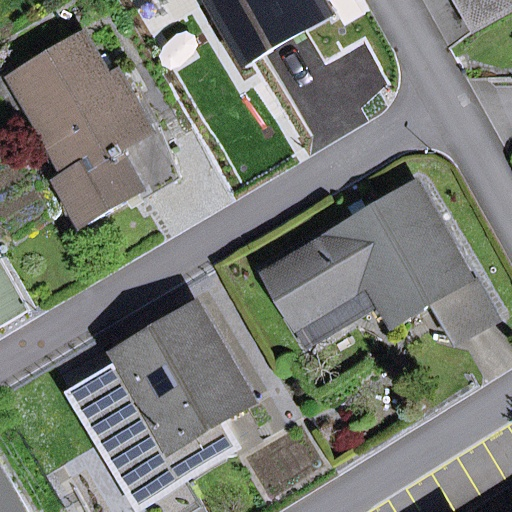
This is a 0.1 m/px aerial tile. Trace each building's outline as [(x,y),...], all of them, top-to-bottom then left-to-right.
[(219,0),(255,61),(333,15),(323,0),(219,0)] [(511,0),(462,0),(479,29),(511,10),(511,0)] [(147,198),(181,178),(121,76),(111,83),(85,40),(18,79),(75,175),(64,181),(90,226),(144,194),(147,198)] [(419,186),(271,272),(297,317),(326,300),(331,309),(342,327),(386,301),(400,325),(438,303),(475,281),(419,186)] [(0,328),(30,311),(0,258),(0,328)] [(475,281),(438,303),(460,342),(498,320),(475,281)] [(297,317),(302,326),(331,309),(326,300),(297,317)] [(231,444),(219,424),(232,416),(256,402),(202,311),(126,357),(127,359),(138,377),(93,403),(148,494),(231,444)] [(231,444),(148,494),(93,403),(138,377),(127,359),(71,393),(121,477),(141,511),(146,511),(192,485),(252,449),(232,416),(219,424),(231,444)] [(27,511),(0,467),(0,511),(27,511)] [(82,500),(89,511),(200,511),(206,508),(192,485),(146,511),(141,511),(121,477),(82,500)]
